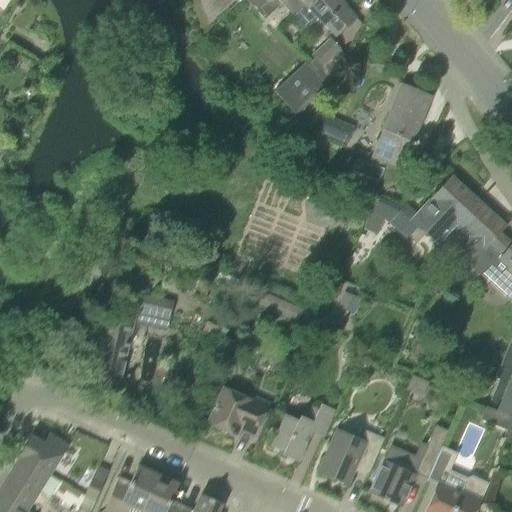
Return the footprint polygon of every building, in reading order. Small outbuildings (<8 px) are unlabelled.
[(245,0),(265,21),(282,5),(276,0),(245,0)] [(276,0),(282,5),(291,15),(303,5),(308,0),(276,0)] [(345,5),(339,0),(308,0),(303,5),(315,19),(323,27),(324,26),(334,37),(355,18),(344,6),(345,5)] [(339,51),(329,41),(311,57),(321,68),(339,51)] [(326,85),(308,65),(305,63),(273,93),(294,116),(326,85)] [(339,94),(348,84),(340,78),(332,88),(339,94)] [(431,97),(401,85),(386,121),(416,133),(431,97)] [(338,132),(342,123),(322,115),(314,132),(335,141),(346,146),(350,137),(338,132)] [(371,158),(401,170),(416,133),(386,121),(371,158)] [(441,242),(479,203),(451,177),(414,217),(409,222),(437,247),(441,242)] [(396,210),(375,201),(365,225),(378,231),(381,225),(388,228),(396,210)] [(505,241),(499,235),(506,228),(479,203),(441,242),(475,273),(505,241)] [(511,244),(511,246),(505,241),(475,273),(479,277),(485,276),(511,300),(511,244)] [(93,376),(120,382),(134,322),(166,329),(172,302),(126,293),(123,308),(125,309),(123,318),(106,314),(93,376)] [(298,324),(303,313),(304,311),(263,293),(257,306),(298,324)] [(344,294),(339,308),(354,314),(360,300),(344,294)] [(313,336),(320,321),(310,317),(304,331),(313,336)] [(508,385),(511,374),(511,363),(503,359),(494,379),(499,381),(508,385)] [(162,363),(157,386),(169,388),(174,365),(162,363)] [(230,427),(254,438),(269,405),(251,397),(250,401),(224,390),(208,424),(228,432),(230,427)] [(285,416),(271,448),(284,453),(282,457),(298,463),(311,433),(323,439),(335,412),(321,405),(318,411),(311,408),(306,420),(300,417),(298,422),(285,416)] [(441,448),(448,432),(435,427),(427,446),(416,471),(418,472),(428,477),(441,448)] [(318,472),(348,485),(354,472),(367,478),(384,440),(364,431),(359,441),(336,431),(318,472)] [(50,475),(68,447),(49,435),(43,444),(31,436),(18,456),(21,458),(22,457),(50,475)] [(80,460),(98,463),(102,441),(84,437),(80,460)] [(369,494),(401,509),(416,476),(418,472),(416,471),(427,446),(420,444),(414,457),(390,446),(369,494)] [(440,482),(439,485),(426,511),(474,511),(486,484),(472,477),(467,479),(450,472),(457,454),(441,448),(428,477),(440,482)] [(11,476),(39,493),(50,475),(22,457),(21,458),(11,476)] [(111,466),(104,463),(100,461),(85,496),(95,501),(111,466)] [(142,511),(158,476),(138,467),(131,483),(119,478),(103,511),(128,511),(130,508),(139,511),(142,511)] [(0,492),(0,494),(27,511),(39,493),(11,476),(0,492)] [(172,501),(179,485),(158,476),(142,511),(180,511),(183,506),(172,501)] [(0,494),(0,511),(27,511),(0,494)] [(218,511),(222,505),(201,495),(194,511),(183,506),(180,511),(218,511)] [(78,511),(90,511),(95,501),(85,496),(78,511)]
